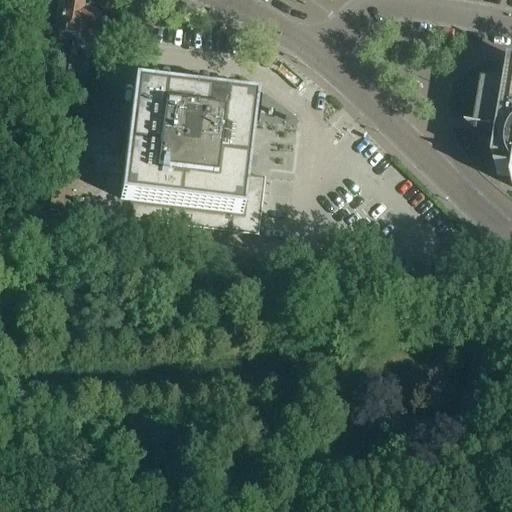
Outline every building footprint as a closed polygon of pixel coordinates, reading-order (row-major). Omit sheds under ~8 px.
[(0,0),(0,23),(0,20),(8,22),(11,0),(0,0)] [(58,39),(57,43),(72,45),(67,75),(85,78),(90,48),(91,48),(93,37),(97,37),(101,18),(81,15),(83,8),(64,5),(58,39)] [(511,66),(510,66),(505,96),(484,93),(476,140),(497,143),(493,165),(498,166),(497,177),(511,179),(511,178),(511,66)] [(48,215),(257,240),(264,182),(244,179),(252,106),(135,92),(130,136),(59,127),(48,215)] [(57,289),(56,268),(15,270),(15,290),(57,289)]
